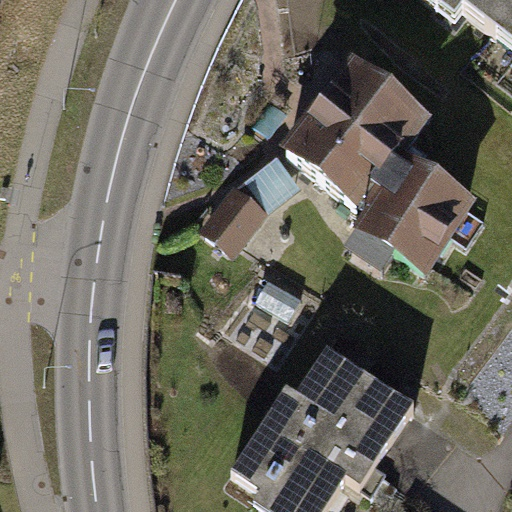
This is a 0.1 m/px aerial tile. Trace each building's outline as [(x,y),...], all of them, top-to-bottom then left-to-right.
[(511,0),(420,0),(420,1),(459,31),(468,19),(511,53),(511,0)] [(393,271),(429,293),(479,216),(404,168),(434,132),(355,71),(280,161),(367,227),(347,260),(384,285),(393,271)] [(284,167),(256,195),(276,216),(305,188),(284,167)] [(202,241),(236,266),(270,221),(235,195),(202,241)] [(289,401),(234,484),(262,502),(255,511),(336,511),(349,493),(364,502),(418,421),(329,362),(299,408),(289,401)]
